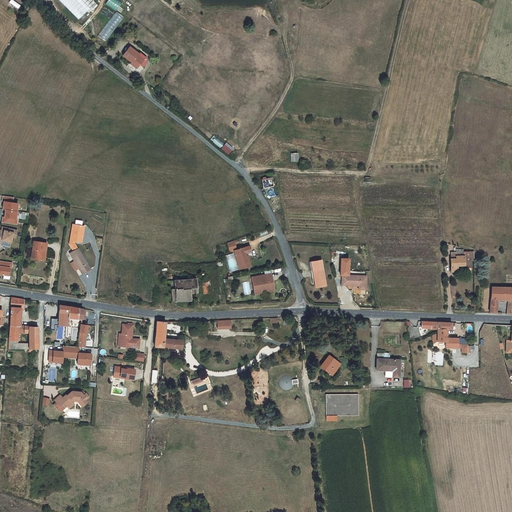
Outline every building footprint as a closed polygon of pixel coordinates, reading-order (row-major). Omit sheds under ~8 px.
[(96,3),(94,1),(94,0),(59,0),(80,20),(96,3)] [(118,0),(108,0),(106,4),(117,11),(122,2),(118,0)] [(116,11),(98,35),(106,41),(124,17),(116,11)] [(139,54),(129,47),(123,56),(132,63),(131,65),(137,69),(139,65),(143,60),(138,56),(139,54)] [(140,53),(139,54),(138,56),(143,60),(139,65),(143,67),(149,60),(140,53)] [(225,144),(221,148),(229,155),(232,150),(225,144)] [(299,154),(290,155),(291,162),(300,161),(299,154)] [(274,177),(262,179),(264,189),(275,187),(274,177)] [(14,197),(3,196),(3,202),(4,202),(3,210),(6,210),(5,218),(3,218),(3,223),(17,225),(18,219),(16,219),(18,204),(13,203),(14,197)] [(75,243),(75,241),(82,242),(85,227),(72,225),(70,240),(69,244),(74,251),(78,248),(75,243)] [(1,230),(4,231),(13,232),(12,237),(15,237),(17,230),(2,227),(1,230)] [(0,241),(2,242),(11,244),(12,237),(13,232),(4,231),(0,230),(0,241)] [(34,240),(32,258),(34,258),(40,259),(47,260),(49,242),(34,240)] [(70,253),(74,260),(70,263),(76,271),(79,269),(83,274),(92,268),(79,247),(78,248),(74,251),(70,253)] [(474,257),(474,250),(463,251),(463,248),(456,249),(456,252),(456,258),(450,259),(451,272),(457,272),(457,266),(464,266),(467,267),(472,267),(471,257),(474,257)] [(234,255),(232,255),(236,270),(245,268),(244,262),(243,259),(249,258),(248,252),(234,255)] [(350,276),(350,259),(342,259),(341,275),(342,275),(350,276)] [(314,269),(315,277),(314,277),(315,288),(326,286),(321,260),(313,262),(314,269)] [(12,263),(0,261),(0,275),(9,276),(10,269),(12,269),(12,263)] [(245,268),(236,270),(237,274),(248,271),(246,262),(244,262),(245,268)] [(275,289),(270,272),(250,276),(253,295),(275,289)] [(350,276),(342,275),(342,285),(358,286),(358,288),(366,288),(367,276),(350,276)] [(199,284),(198,276),(175,278),(176,288),(172,288),(173,301),(194,300),(194,293),(200,293),(199,284)] [(209,282),(202,283),(203,293),(210,293),(209,282)] [(511,312),(511,288),(492,287),(491,312),(497,312),(497,303),(496,303),(496,296),(508,297),(507,313),(511,312)] [(10,300),(8,326),(18,327),(18,325),(20,309),(24,309),(24,302),(10,300)] [(68,307),(60,306),(58,319),(58,326),(68,326),(69,320),(69,318),(69,314),(70,307),(68,307)] [(78,320),(83,320),(84,309),(70,307),(69,314),(69,318),(79,319),(78,320)] [(165,320),(158,320),(157,346),(185,348),(185,343),(184,338),(168,337),(169,320),(165,320)] [(230,320),(216,320),(217,329),(223,329),(226,329),(230,329),(230,320)] [(425,321),(420,320),(420,327),(434,329),(434,333),(432,334),(432,344),(436,341),(444,342),(444,347),(460,348),(461,353),(465,353),(466,353),(470,353),(470,347),(466,347),(466,344),(457,344),(457,337),(446,337),(446,330),(451,330),(451,322),(435,321),(425,321)] [(18,327),(8,326),(8,340),(17,341),(18,333),(29,334),(29,349),(38,350),(39,327),(18,325),(18,327)] [(88,326),(82,326),(80,334),(79,340),(86,341),(88,326)] [(133,345),(124,344),(124,342),(125,342),(126,331),(116,330),(115,340),(114,340),(114,344),(112,344),(112,350),(119,350),(119,352),(132,354),(133,345)] [(58,351),(50,350),(49,358),(52,358),(52,362),(62,363),(62,357),(78,359),(77,364),(87,365),(87,361),(91,362),(92,355),(83,354),(78,353),(78,352),(79,348),(63,346),(63,351),(63,352),(58,351)] [(145,353),(135,351),(134,355),(134,360),(144,362),(145,358),(145,353)] [(339,363),(326,354),(318,366),(330,375),(339,363)] [(401,359),(375,358),(374,370),(390,372),(390,377),(400,378),(401,359)] [(137,374),(137,368),(115,365),(113,376),(135,379),(137,374)] [(297,381),(297,379),(291,379),(290,378),(288,376),(285,376),(282,376),(280,378),(279,381),(279,385),(280,387),(282,389),(285,390),(288,390),(290,389),(292,387),(293,385),(293,384),(296,383),(298,382),(297,381)] [(56,402),(54,404),(58,410),(60,411),(62,410),(67,406),(68,405),(68,406),(72,403),(72,402),(74,401),(78,401),(80,404),(82,407),(88,403),(86,400),(88,398),(88,397),(88,396),(87,395),(86,396),(86,395),(84,396),(81,393),(78,392),(77,392),(77,391),(76,391),(75,392),(72,392),(68,396),(67,395),(63,398),(60,395),(55,400),(56,402)] [(358,394),(324,394),(324,415),(336,415),(357,415),(358,394)] [(293,399),(290,399),(285,399),(281,403),(281,407),(282,412),(284,415),(287,417),(291,418),(294,417),(297,414),(298,411),(299,408),(299,406),(297,403),(299,400),(296,397),(293,399)]
